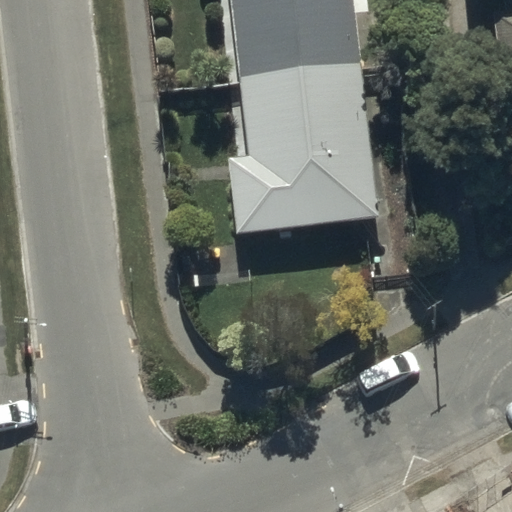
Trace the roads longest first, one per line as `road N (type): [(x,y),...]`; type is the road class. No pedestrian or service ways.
road 1 (residential): [(111,511),(47,0)]
road 2 (residential): [(231,511),(511,364)]
